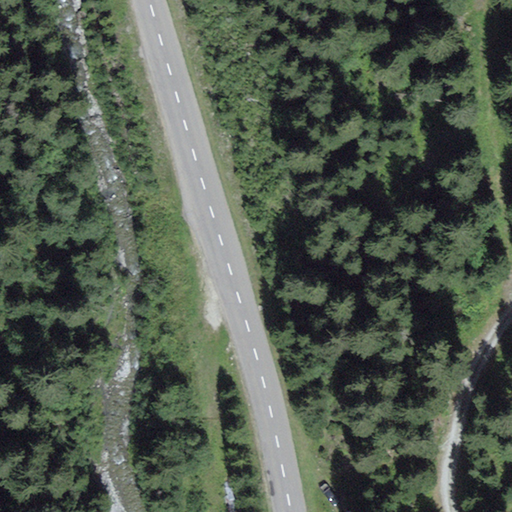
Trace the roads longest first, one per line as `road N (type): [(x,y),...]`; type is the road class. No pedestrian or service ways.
road 1 (tertiary): [(290,511),(263,381),(149,0)]
road 2 (track): [(452,511),(448,481),(476,362),(511,306)]
